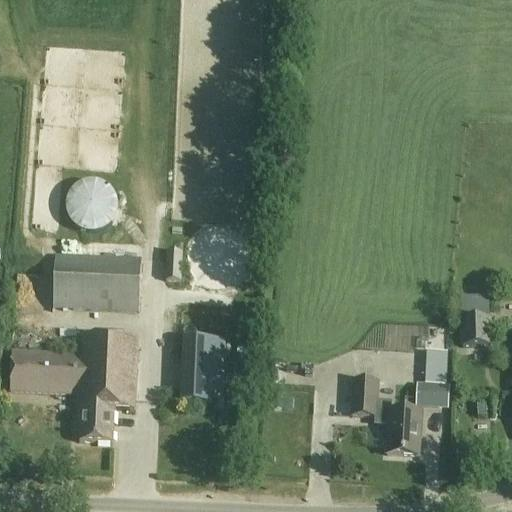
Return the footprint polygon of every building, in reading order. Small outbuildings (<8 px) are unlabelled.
[(91,236),(95,236),(98,235),(102,234),(106,232),(109,230),(112,228),(114,225),(116,221),(118,218),(118,214),(119,210),(118,206),(118,202),(116,199),(114,195),(112,192),(109,189),(106,187),(102,186),(98,184),(95,184),(91,184),(87,184),(83,186),(80,187),(76,189),(73,192),(71,195),(69,199),(68,202),(67,206),(66,210),(67,214),(68,218),(69,221),(71,225),(73,228),(76,230),(80,232),(83,234),(87,235),(91,236)] [(181,283),(182,254),(166,254),(165,282),(181,283)] [(140,314),(142,260),(59,256),(57,310),(140,314)] [(28,325),(16,326),(17,339),(41,338),(39,313),(28,314),(28,325)] [(462,322),(462,349),(492,349),(491,322),(462,322)] [(133,417),(136,346),(82,343),(81,357),(12,354),(10,397),(76,401),(74,427),(78,427),(77,446),(111,448),(113,416),(133,417)] [(222,411),(225,348),(184,346),(180,409),(222,411)] [(427,354),(426,386),(445,387),(447,354),(427,354)] [(270,383),(271,372),(249,371),(249,382),(270,383)] [(378,402),(379,384),(352,382),(350,419),(375,420),(378,420),(378,402)] [(448,412),(450,388),(417,386),(416,410),(448,412)] [(375,420),(375,425),(388,425),(386,457),(418,459),(421,412),(391,410),(391,403),(378,402),(378,420),(375,420)] [(480,417),(488,417),(487,407),(479,407),(480,417)]
